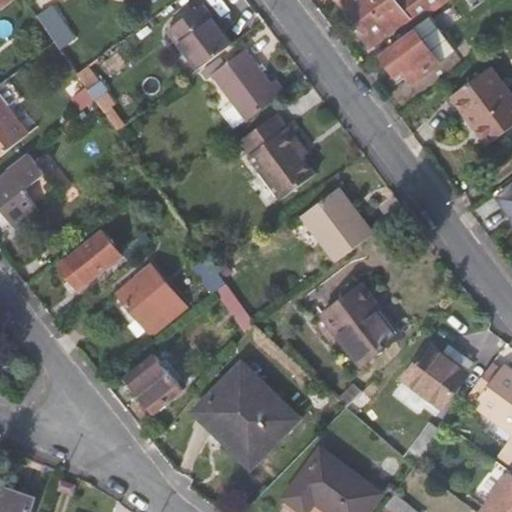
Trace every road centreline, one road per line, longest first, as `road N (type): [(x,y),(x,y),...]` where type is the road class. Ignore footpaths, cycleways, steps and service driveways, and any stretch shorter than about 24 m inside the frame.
road 1 (residential): [(284,0),(511,305)]
road 2 (residential): [(0,286),(57,359),(103,451)]
